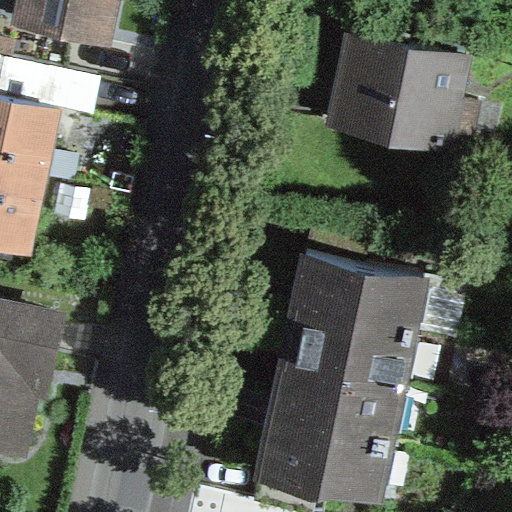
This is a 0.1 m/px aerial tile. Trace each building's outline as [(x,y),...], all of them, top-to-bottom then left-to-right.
[(70,24),(105,31),(107,22),(111,0),(19,0),(17,13),(56,21),(56,24),(69,27),(70,24)] [(332,112),(448,137),(467,49),(350,24),(336,91),(332,112)] [(0,160),(41,169),(43,156),(55,99),(0,87),(0,160)] [(0,234),(26,240),(28,230),(41,169),(0,160),(0,234)] [(295,298),(412,322),(424,267),(365,254),(371,225),(313,213),(302,264),(295,298)] [(0,439),(19,444),(23,424),(38,351),(51,354),(60,310),(0,297),(0,439)] [(283,353),(400,377),(412,322),(295,298),(289,324),(283,353)] [(272,407),(389,432),(400,377),(283,353),(275,393),(272,407)] [(389,432),(272,407),(262,455),(254,493),(312,505),(318,476),(377,488),(389,432)]
